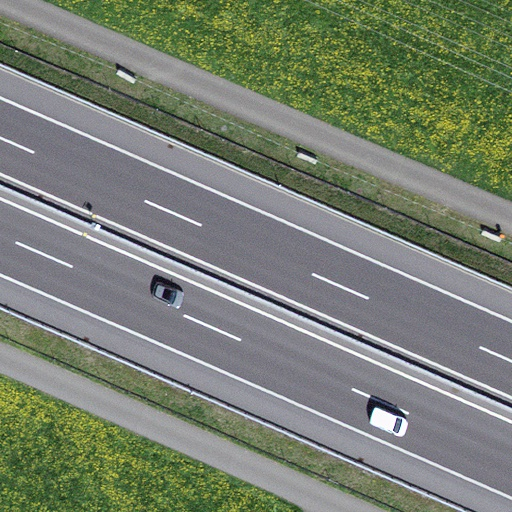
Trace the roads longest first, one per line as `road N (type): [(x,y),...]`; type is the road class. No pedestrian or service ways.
road 1 (motorway): [(511,365),(0,138)]
road 2 (motorway): [(0,235),(511,462)]
road 3 (unclassified): [(511,187),(99,0)]
road 4 (unclassified): [(0,360),(347,511)]
